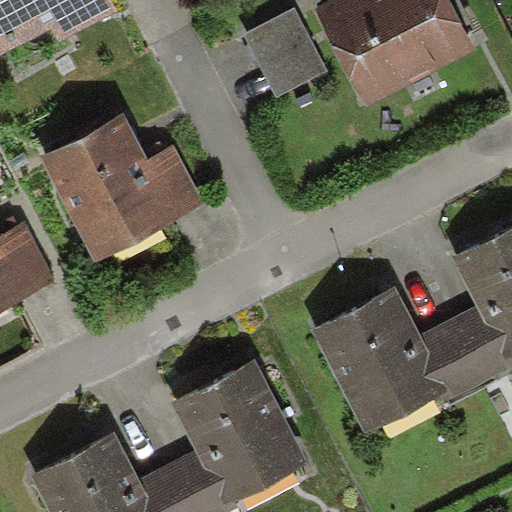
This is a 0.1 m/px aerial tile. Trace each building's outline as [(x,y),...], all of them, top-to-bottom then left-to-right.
[(0,0),(0,39),(0,40),(53,13),(61,29),(117,0),(0,0)] [(327,63),(293,0),(287,0),(242,24),(277,89),(327,63)] [(317,0),(367,95),(478,38),(458,0),(317,0)] [(125,97),(41,139),(95,247),(202,193),(172,133),(149,145),(125,97)] [(0,219),(0,297),(54,271),(25,211),(2,222),(0,219)] [(511,213),(453,244),(480,296),(506,347),(511,343),(511,213)] [(422,326),(396,274),(313,316),(365,419),(440,380),(448,376),(422,326)] [(480,296),(422,326),(448,376),(440,380),(446,391),(511,357),(511,343),(506,347),(480,296)] [(254,346),(171,389),(198,441),(224,492),(233,487),(308,448),(254,346)] [(161,511),(140,471),(114,419),(31,461),(57,511),(161,511)] [(198,441),(140,471),(161,511),(211,511),(238,498),(233,487),(224,492),(198,441)]
